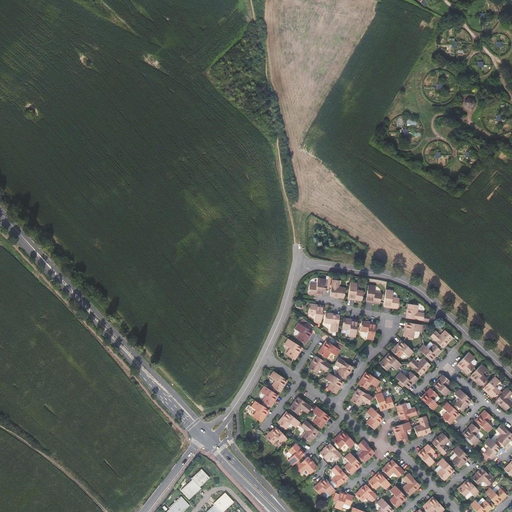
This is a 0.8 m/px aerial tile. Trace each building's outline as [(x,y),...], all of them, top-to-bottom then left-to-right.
[(474,99),(469,98),(465,102),(466,108),(472,109),(476,105),(474,99)] [(320,296),(322,296),(325,279),(317,278),(316,285),(309,284),(308,294),(320,296)] [(338,298),(344,298),(345,289),(338,288),(339,281),(332,280),(330,296),(338,298)] [(350,283),(348,299),(355,300),(362,301),(363,292),(356,290),(357,284),(350,283)] [(368,285),(366,302),(374,303),(380,304),(381,294),(374,293),(375,286),(368,285)] [(386,290),(383,306),(391,307),(398,308),(399,299),(392,298),(393,291),(386,290)] [(315,315),(314,322),(321,323),(324,306),(318,306),(309,304),(308,314),(315,315)] [(418,305),(408,304),(407,313),(406,318),(423,321),(424,313),(417,312),(418,305)] [(337,332),(340,316),(332,314),(326,313),(324,323),(331,324),(330,331),(337,332)] [(356,338),(358,321),(350,320),(344,319),(342,328),(349,329),(348,336),(356,338)] [(362,322),(360,331),(367,332),(366,339),(374,340),(376,324),(368,322),(362,322)] [(312,332),(298,323),(294,329),(300,333),(296,339),(305,344),(308,339),(312,332)] [(404,330),(404,337),(413,338),(414,331),(421,332),(422,325),(405,323),(404,330)] [(430,336),(442,348),(448,342),(452,337),(445,331),(440,336),(435,331),(430,336)] [(284,345),(290,349),(286,354),(294,360),(298,354),(302,348),(288,338),(284,345)] [(322,346),(318,353),(326,358),(330,352),(337,356),(340,350),(326,341),(322,346)] [(391,351),(398,358),(403,353),(408,357),(413,352),(401,341),(396,346),(391,351)] [(423,344),(418,350),(431,361),(436,355),(441,351),(433,344),(429,349),(423,344)] [(469,362),(474,357),(468,352),(457,365),(464,371),(467,374),(474,367),(469,362)] [(401,365),(389,354),(383,360),(380,364),(387,370),(391,365),(396,370),(401,365)] [(320,367),(326,371),(330,365),(316,356),(312,363),(308,368),(316,374),(320,367)] [(353,367),(338,358),(335,364),(341,368),(337,374),(345,379),(349,373),(353,367)] [(418,363),(413,358),(408,364),(420,375),(426,369),(430,365),(423,359),(418,363)] [(475,381),(480,386),(487,379),(482,374),(486,369),(481,364),(470,377),(475,381)] [(275,381),(271,387),(279,392),(284,386),(287,380),(273,371),(269,377),(275,381)] [(366,389),(370,383),(376,387),(380,381),(366,372),(358,384),(366,389)] [(400,372),(395,377),(408,389),(416,379),(418,378),(411,372),(406,377),(400,372)] [(327,389),(335,394),(339,388),(343,382),(329,373),(325,379),(331,383),(327,389)] [(433,385),(445,397),(450,392),(445,387),(450,381),(447,378),(443,375),(433,385)] [(488,394),(493,398),(500,391),(495,386),(500,381),(494,376),(483,388),(488,394)] [(278,395),(264,386),(260,392),(266,396),(262,402),(270,407),(274,402),(278,395)] [(433,410),(438,405),(433,400),(438,395),(431,388),(428,391),(421,399),(433,410)] [(506,410),(511,403),(511,402),(507,398),(511,392),(507,388),(495,400),(501,405),(506,410)] [(350,401),(358,406),(362,400),(368,404),(372,398),(358,389),(352,398),(350,401)] [(466,395),(459,389),(454,394),(460,399),(455,404),(462,411),(472,400),(466,395)] [(374,395),(380,410),(386,408),(393,406),(391,397),(384,399),(381,392),(374,395)] [(301,408),(307,413),(312,407),(298,397),(294,402),(289,408),(297,414),(301,408)] [(257,411),(253,417),(261,422),(265,416),(269,410),(254,401),(251,407),(257,411)] [(447,402),(442,407),(447,412),(443,417),(450,424),(454,419),(459,413),(447,402)] [(401,420),(417,414),(416,411),(415,408),(408,410),(405,403),(396,406),(399,413),(401,420)] [(313,422),(320,428),(326,422),(330,417),(316,406),(312,412),(317,417),(313,422)] [(371,417),(366,423),(373,429),(378,424),(383,419),(371,407),(366,412),(371,417)] [(487,432),(492,427),(487,422),(492,417),(488,414),(485,410),(475,421),(487,432)] [(285,429),(289,423),(295,428),(300,422),(286,412),(282,417),(278,423),(285,429)] [(414,427),(417,437),(421,435),(431,432),(425,416),(418,418),(420,425),(414,427)] [(318,431),(305,421),(301,426),(306,431),(302,436),(309,442),(314,436),(318,431)] [(393,427),(398,441),(403,439),(407,438),(404,431),(411,428),(409,422),(395,426),(393,427)] [(480,440),(474,435),(479,430),(472,423),(469,427),(462,434),(475,445),(480,440)] [(501,434),(497,439),(504,446),(511,436),(511,434),(507,430),(501,424),(496,429),(501,434)] [(282,444),(288,439),(276,427),(271,432),(266,437),(272,444),(278,439),(282,444)] [(345,443),(349,448),(355,443),(343,431),(338,436),(333,441),(339,448),(345,443)] [(449,440),(442,433),(436,438),(432,443),(443,455),(449,450),(443,445),(449,440)] [(484,443),(489,448),(484,453),(491,459),(497,453),(501,449),(489,437),(484,443)] [(357,455),(364,462),(368,458),(374,452),(363,440),(358,445),(363,451),(357,455)] [(331,455),(336,460),(341,456),(330,443),(325,448),(319,453),(326,460),(331,455)] [(301,450),(295,444),(288,450),(293,455),(288,460),(292,465),(305,454),(301,450)] [(418,454),(429,466),(434,462),(429,456),(434,451),(428,444),(422,450),(418,454)] [(469,458),(457,446),(452,451),(457,456),(452,461),(458,468),(464,463),(469,458)] [(361,465),(350,452),(344,457),(349,463),(344,468),(350,475),(357,469),(361,465)] [(310,474),(317,467),(309,458),(308,457),(295,468),(300,473),(305,469),(310,474)] [(442,468),(437,473),(443,480),(449,475),(454,470),(442,458),(437,463),(442,468)] [(387,464),(382,469),(388,476),(393,472),(398,477),(404,472),(392,460),(387,464)] [(336,475),(331,480),(337,487),(343,482),(348,477),(336,465),(331,469),(336,475)] [(471,478),(478,485),(483,480),(488,485),(493,480),(482,468),(477,473),(471,478)] [(208,479),(200,470),(190,479),(191,481),(198,488),(208,479)] [(390,485),(379,472),(374,477),(369,482),(375,489),(380,484),(385,489),(390,485)] [(408,483),(403,488),(409,495),(413,492),(420,486),(408,473),(403,478),(408,483)] [(336,491),(324,478),(320,482),(313,488),(320,495),(325,490),(330,495),(336,491)] [(474,497),(479,492),(468,480),(463,484),(457,489),(464,496),(469,492),(474,497)] [(198,488),(191,481),(179,492),(188,501),(200,490),(198,488)] [(361,489),(355,494),(362,501),(367,496),(372,502),(377,497),(366,484),(361,489)] [(406,498),(395,485),(390,490),(394,496),(390,500),(396,508),(401,503),(406,498)] [(484,492),(496,505),(503,498),(506,495),(500,488),(495,493),(490,488),(484,492)] [(339,494),(337,501),(336,503),(334,507),(341,510),(342,506),(348,508),(349,508),(354,496),(340,491),(339,494)] [(222,511),(231,503),(223,495),(212,505),(213,506),(218,511),(222,511)] [(179,511),(187,505),(179,497),(167,508),(168,509),(170,511),(179,511)] [(441,511),(444,509),(433,497),(422,507),(427,511),(430,511),(433,510),(434,509),(437,511),(441,511)] [(381,508),(376,511),(391,511),(393,510),(381,498),(376,503),(381,508)] [(486,511),(492,507),(485,500),(483,503),(480,505),(475,500),(470,505),(476,511),(486,511)]
